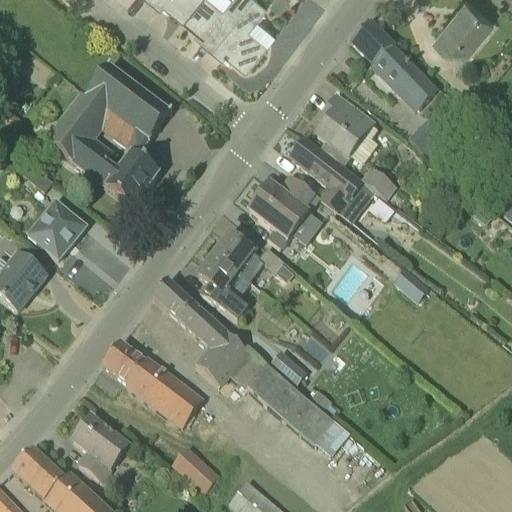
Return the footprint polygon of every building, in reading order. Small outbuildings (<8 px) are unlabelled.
[(182,22),(200,0),(148,0),(148,1),(160,10),(163,6),(182,22)] [(211,51),(251,0),(229,0),(222,9),(210,0),(200,0),(182,22),(202,38),(199,42),(211,51)] [(257,0),(251,0),(211,51),(222,60),(225,56),(245,72),(267,45),(249,31),(267,8),(257,0)] [(435,38),(462,60),(492,23),(465,1),(435,38)] [(353,47),(373,68),(419,115),(437,98),(370,30),(353,47)] [(44,148),(133,215),(160,179),(137,163),(170,119),(108,72),(85,103),(79,100),(44,148)] [(371,131),(372,129),(336,103),(320,123),(326,127),(317,140),(327,148),(322,156),(341,170),(348,161),(361,171),(377,150),(370,145),(377,136),(371,131)] [(426,162),(447,142),(429,122),(407,142),(426,162)] [(340,216),(348,206),(361,188),(304,145),(290,163),(330,193),(322,203),(340,216)] [(23,180),(44,197),(52,187),(31,170),(23,180)] [(373,173),(363,187),(388,205),(399,192),(373,173)] [(287,246),(319,203),(290,182),(279,196),(269,189),(248,217),(287,246)] [(511,205),(502,217),(511,225),(511,226),(511,205)] [(58,266),(86,232),(55,207),(27,241),(58,266)] [(213,260),(238,280),(254,259),(229,239),(213,260)] [(274,278),(283,268),(267,253),(258,264),(274,278)] [(46,282),(16,257),(6,270),(0,265),(0,303),(17,317),(46,282)] [(228,295),(227,294),(238,280),(213,260),(197,280),(206,288),(198,297),(237,328),(248,314),(226,298),(228,295)] [(427,292),(405,274),(395,287),(417,305),(427,292)] [(254,364),(255,363),(166,286),(152,303),(210,354),(195,371),(220,393),(232,380),(239,386),(240,385),(248,391),(245,394),(285,425),(316,452),(335,429),(304,403),(266,370),(263,373),(254,364)] [(145,366),(121,349),(119,348),(102,371),(128,390),(125,393),(182,435),(204,404),(148,363),(145,366)] [(72,446),(95,463),(93,465),(85,476),(102,489),(130,452),(90,422),(72,446)] [(204,499),(220,479),(187,453),(171,472),(204,499)] [(11,476),(12,476),(49,511),(107,511),(70,477),(63,484),(32,456),(11,476)] [(229,511),(277,511),(247,487),(227,510),(229,511)] [(16,511),(0,495),(0,511),(16,511)]
